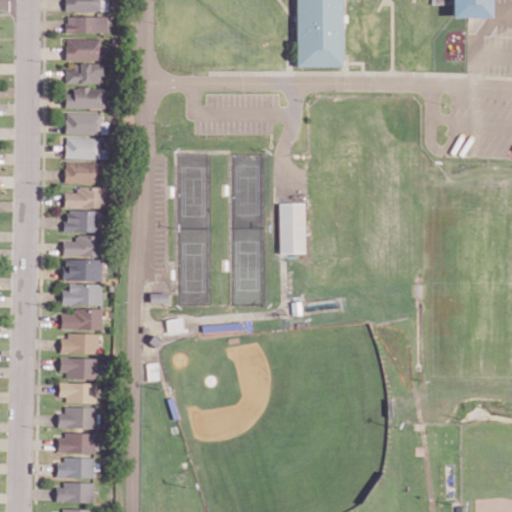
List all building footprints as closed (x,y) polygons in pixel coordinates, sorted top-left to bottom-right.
[(64,0),(64,10),(105,11),(105,1),(98,1),(98,0),(64,0)] [(340,0),(293,0),(294,66),(340,66),(340,0)] [(450,0),(450,17),(490,17),(489,0),(450,0)] [(65,32),(106,32),(105,16),(65,16),(65,32)] [(65,59),(100,59),(99,37),(64,38),(65,59)] [(97,82),(96,62),(74,63),(74,68),(64,68),(64,83),(97,82)] [(64,94),(64,108),(103,107),(102,87),(72,87),(72,94),(64,94)] [(64,134),(99,134),(99,112),(64,112),(64,134)] [(64,158),(105,158),(105,149),(98,148),(98,137),(64,137),(64,158)] [(64,183),(97,182),(97,161),(63,162),(64,183)] [(62,191),(63,207),(103,206),(102,186),(74,186),(75,191),(62,191)] [(278,252),(304,252),(303,202),(278,203),(278,252)] [(97,232),(98,211),(63,210),(63,231),(97,232)] [(61,240),(62,256),(99,255),(99,234),(73,235),(73,239),(61,240)] [(100,280),(101,259),(62,258),(61,279),(100,280)] [(60,304),(100,305),(101,284),(67,283),(67,289),(60,289),(60,304)] [(148,302),(166,302),(166,293),(149,292),(148,302)] [(101,328),(101,310),(59,310),(60,329),(101,328)] [(182,318),(165,319),(166,332),(183,331),(182,318)] [(97,353),(97,334),(59,333),(58,352),(97,353)] [(97,379),(98,357),(59,356),(58,371),(64,371),(64,378),(97,379)] [(64,401),(94,402),(95,382),(57,381),(57,396),(65,396),(64,401)] [(56,408),(57,428),(96,427),(95,407),(56,408)] [(58,451),(93,453),(93,433),(59,431),(58,451)] [(56,457),(55,476),(93,477),(93,458),(56,457)] [(93,483),(55,482),(54,501),(92,502),(93,483)]
